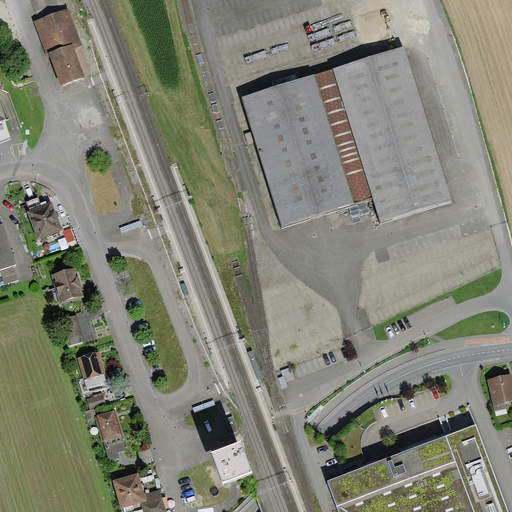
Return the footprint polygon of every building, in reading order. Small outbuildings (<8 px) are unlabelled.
[(57,15),(35,24),(60,85),(82,76),(57,15)] [(403,50),(239,100),(279,230),(370,202),(377,223),(449,201),(403,50)] [(0,145),(12,141),(5,123),(0,125),(0,145)] [(50,204),(27,212),(37,240),(60,233),(50,204)] [(0,277),(3,286),(16,281),(12,269),(17,268),(2,225),(0,225),(0,277)] [(73,271),(53,278),(61,303),(81,297),(73,271)] [(76,318),(63,322),(67,336),(80,332),(76,318)] [(97,350),(77,354),(82,376),(102,371),(97,350)] [(511,378),(489,382),(492,403),(511,400),(511,378)] [(102,395),(86,398),(87,404),(103,401),(102,395)] [(113,409),(94,414),(106,458),(118,455),(116,448),(123,447),(113,409)] [(504,511),(474,429),(327,484),(337,511),(504,511)] [(241,454),(211,465),(223,496),(252,485),(241,454)] [(139,471),(114,477),(121,504),(139,499),(142,511),(164,511),(160,493),(146,497),(139,471)]
